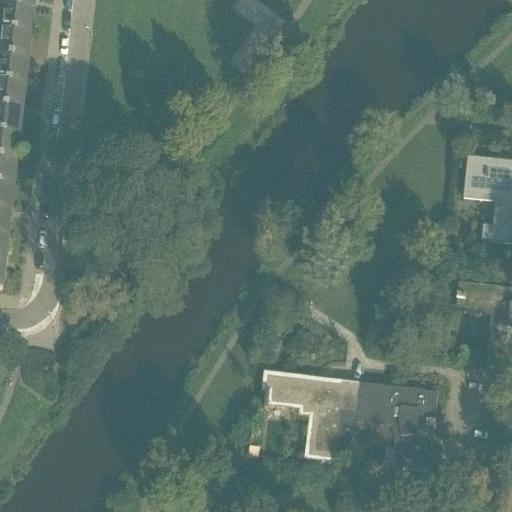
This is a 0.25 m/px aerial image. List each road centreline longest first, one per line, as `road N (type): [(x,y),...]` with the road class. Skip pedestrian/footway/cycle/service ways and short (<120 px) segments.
road 1 (residential): [(0,318),(40,322),(77,0)]
road 2 (residential): [(511,497),(457,466),(462,377),(353,366),(354,339)]
